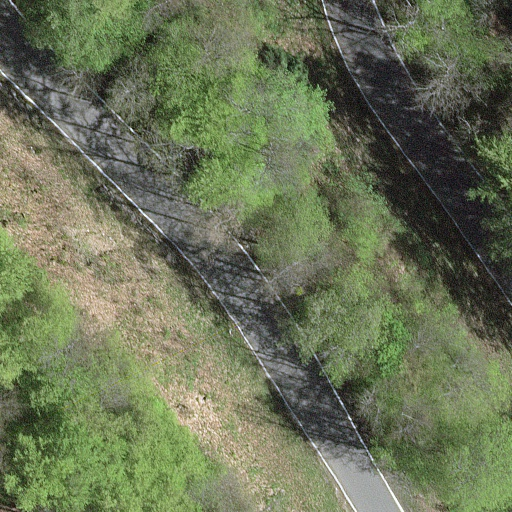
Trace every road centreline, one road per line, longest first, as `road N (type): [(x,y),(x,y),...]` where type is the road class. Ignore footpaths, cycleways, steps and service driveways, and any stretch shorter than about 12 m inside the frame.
road 1 (tertiary): [(376,511),(248,282),(0,47)]
road 2 (tertiary): [(347,0),(394,98),(511,256)]
